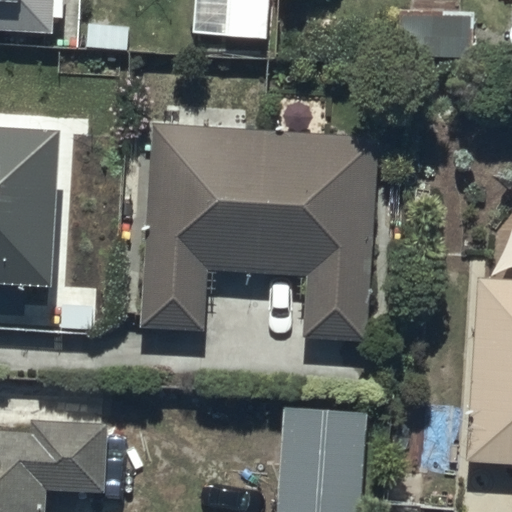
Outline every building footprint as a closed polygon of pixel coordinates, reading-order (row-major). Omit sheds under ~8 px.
[(0,0),(0,46),(50,50),(52,0),(0,0)] [(259,0),(177,0),(174,40),(256,47),(259,0)] [(381,17),(381,61),(459,62),(459,17),(381,17)] [(0,315),(28,317),(30,287),(52,288),(61,132),(0,128),(0,315)] [(372,144),(140,128),(125,330),(192,334),(196,276),(287,282),(283,345),(358,350),(372,144)] [(511,511),(511,285),(461,283),(454,469),(511,471),(509,511),(511,511)] [(348,511),(355,418),(270,413),(263,511),(348,511)] [(0,511),(43,511),(43,508),(112,510),(115,443),(0,438),(0,511)]
